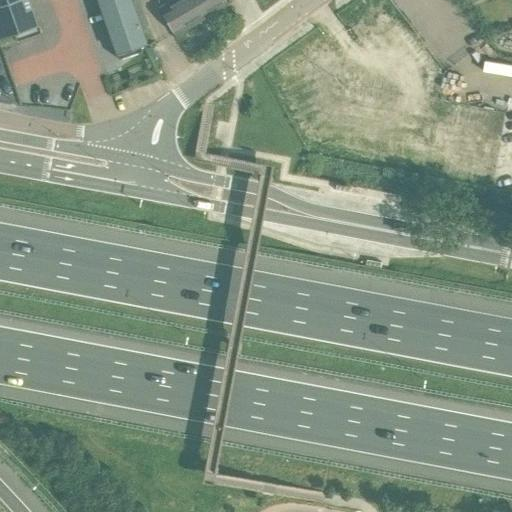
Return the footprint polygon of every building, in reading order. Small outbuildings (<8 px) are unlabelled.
[(0,0),(0,10),(30,0),(0,0)] [(30,0),(0,10),(0,37),(13,33),(16,40),(41,32),(30,0)] [(131,0),(97,0),(102,13),(132,2),(131,0)] [(226,0),(168,0),(158,6),(177,39),(186,33),(184,30),(229,4),(226,0)] [(132,2),(102,13),(110,35),(140,25),(132,2)] [(146,42),(140,25),(110,35),(118,59),(142,50),(140,44),(146,42)]
